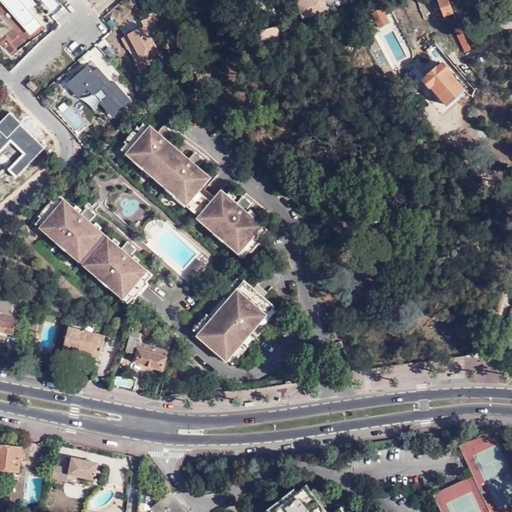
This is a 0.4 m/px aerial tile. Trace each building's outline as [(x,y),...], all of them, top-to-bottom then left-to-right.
[(4,0),(27,26),(37,17),(30,8),(36,3),(33,0),(4,0)] [(303,10),(325,4),(323,0),(301,0),(300,0),(303,10)] [(455,15),(448,0),(438,0),(444,15),(448,14),(466,52),(470,50),(455,15)] [(391,27),(385,12),(368,18),(371,26),(378,24),(380,30),(391,27)] [(137,63),(142,72),(161,61),(157,53),(160,51),(153,37),(161,32),(152,16),(143,20),(146,25),(123,38),(129,49),(136,45),(144,60),(137,63)] [(446,106),(471,85),(446,57),(422,78),(446,106)] [(101,103),(114,117),(133,100),(115,81),(113,83),(99,67),(95,70),(89,64),(67,84),(79,98),(89,89),(94,95),(96,93),(103,101),(101,103)] [(189,201),(198,191),(210,177),(197,165),(204,158),(199,154),(194,150),(188,157),(166,138),(173,132),(168,127),(163,123),(157,130),(150,123),(147,127),(142,123),(125,143),(124,144),(189,201)] [(123,141),(125,143),(138,127),(136,126),(123,141)] [(11,170),(17,177),(41,152),(34,145),(36,143),(20,127),(8,139),(0,130),(0,136),(1,137),(0,138),(0,151),(11,140),(26,154),(11,170)] [(120,148),(185,205),(189,201),(124,144),(120,148)] [(201,211),(246,251),(261,235),(266,229),(245,210),(251,203),(247,199),(242,195),(236,202),(220,189),(209,201),(201,211)] [(197,216),(201,211),(209,201),(198,191),(189,201),(185,205),(197,216)] [(120,248),(89,221),(95,214),(91,210),(86,206),(80,213),(58,194),(52,201),(38,218),(131,298),(146,281),(151,274),(129,256),(136,248),(131,244),(126,240),(120,248)] [(52,201),(49,199),(32,219),(35,222),(38,218),(52,201)] [(196,217),(241,257),(246,251),(201,211),(197,216),(196,217)] [(131,298),(38,218),(35,222),(34,223),(123,300),(127,303),(128,301),(131,298)] [(247,250),(250,252),(263,237),(261,235),(247,250)] [(185,272),(192,279),(207,261),(200,255),(185,272)] [(195,334),(242,280),(237,276),(222,293),(224,295),(207,314),(205,312),(190,329),(195,334)] [(194,335),(225,362),(227,360),(250,334),(252,332),(273,307),(274,306),(243,279),(242,280),(195,334),(194,335)] [(149,283),(146,281),(131,298),(128,301),(131,304),(149,283)] [(252,332),(256,336),(259,333),(277,311),(273,307),(252,332)] [(0,330),(13,334),(16,323),(17,319),(17,318),(0,314),(0,330)] [(63,349),(78,354),(80,349),(90,351),(89,354),(101,357),(106,336),(69,325),(63,349)] [(141,339),(142,333),(132,331),(131,336),(141,339)] [(237,357),(254,338),(250,334),(227,360),(232,365),(238,357),(237,357)] [(142,339),(141,339),(131,336),(128,348),(126,352),(137,355),(136,361),(164,368),(169,349),(142,342),(142,339)] [(80,349),(78,354),(100,360),(101,357),(89,354),(90,351),(80,349)] [(21,457),(22,450),(22,448),(0,444),(0,470),(19,473),(21,457)] [(67,479),(68,471),(94,476),(98,460),(72,455),(69,466),(56,464),(54,474),(53,476),(67,479)] [(344,511),(341,507),(334,511),(327,511),(306,484),(292,495),(289,492),(270,507),(273,511),(344,511)] [(184,511),(185,511),(171,493),(154,506),(159,511),(184,511)] [(139,500),(137,511),(146,511),(147,509),(144,509),(145,501),(139,500)]
